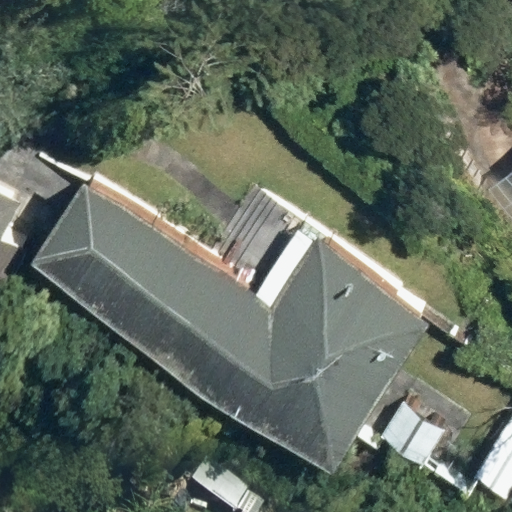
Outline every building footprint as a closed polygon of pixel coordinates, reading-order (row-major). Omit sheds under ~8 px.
[(61,236),(362,439),(448,310),(332,233),(328,237),(310,225),(271,284),(103,171),(61,236)] [(511,174),(488,196),(511,223),(511,174)] [(0,266),(3,261),(21,272),(40,235),(16,223),(30,194),(0,177),(0,266)] [(477,344),(511,365),(511,339),(489,325),(477,344)] [(396,428),(438,454),(455,426),(413,400),(396,428)] [(511,427),(485,469),(511,486),(511,427)]
